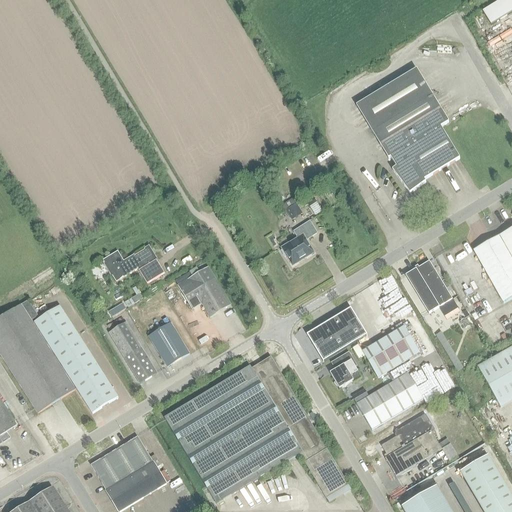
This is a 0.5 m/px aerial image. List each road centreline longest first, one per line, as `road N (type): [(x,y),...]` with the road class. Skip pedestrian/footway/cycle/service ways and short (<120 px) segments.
road 1 (tertiary): [(276,328),(511,186)]
road 2 (tertiary): [(59,457),(276,328)]
road 3 (unclassified): [(385,511),(276,328)]
road 4 (unclassified): [(276,328),(211,218)]
